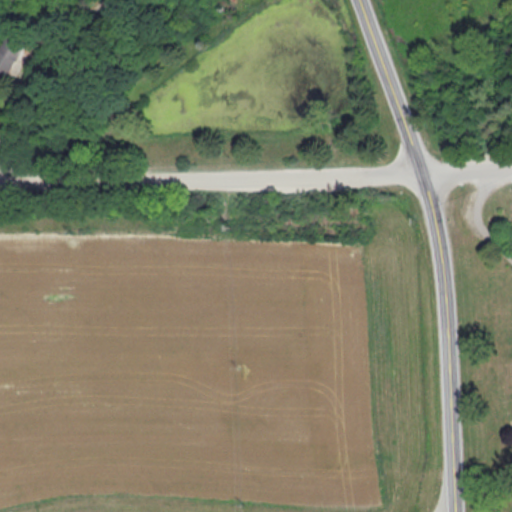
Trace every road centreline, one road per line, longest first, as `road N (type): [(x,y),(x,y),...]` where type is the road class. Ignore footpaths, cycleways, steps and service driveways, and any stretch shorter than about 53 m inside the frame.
road 1 (tertiary): [(458,511),(440,225),(365,0)]
road 2 (residential): [(0,187),(429,175)]
